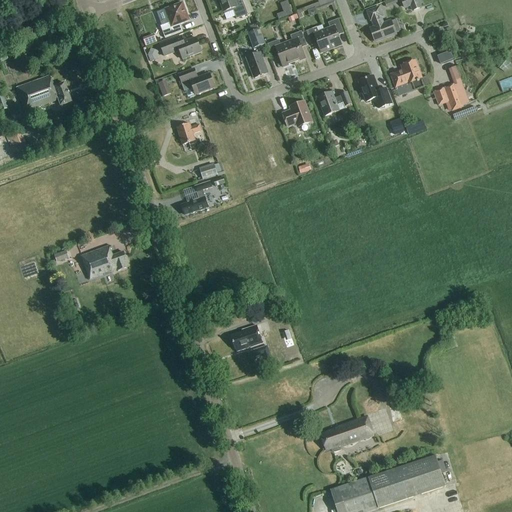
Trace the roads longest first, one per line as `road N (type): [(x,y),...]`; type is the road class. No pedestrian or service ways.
road 1 (tertiary): [(251,511),(86,12)]
road 2 (residential): [(365,59),(239,105),(198,0)]
road 3 (track): [(233,459),(95,511)]
